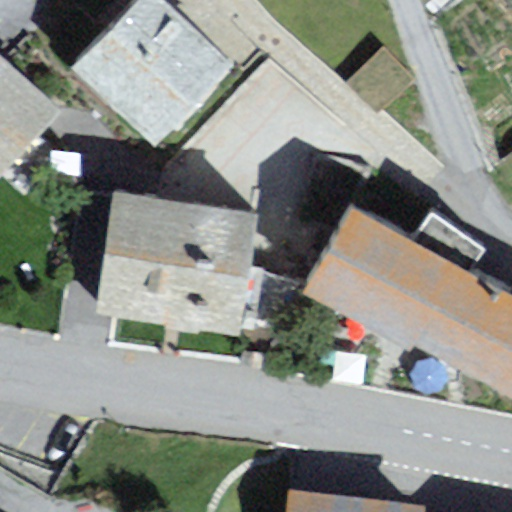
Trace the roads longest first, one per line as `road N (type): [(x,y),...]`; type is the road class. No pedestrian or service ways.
road 1 (tertiary): [(0,360),(327,420),(511,464)]
road 2 (residential): [(511,244),(485,213),(409,0)]
